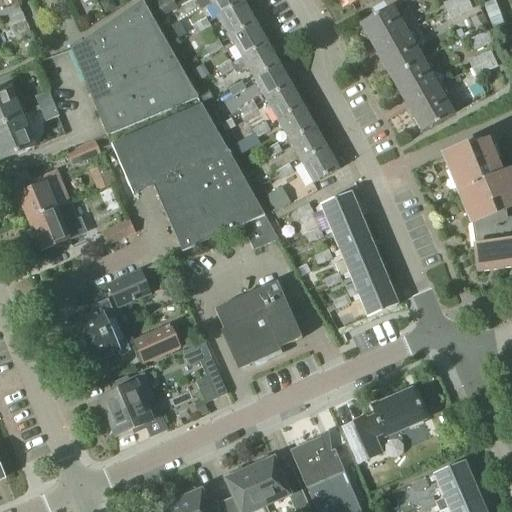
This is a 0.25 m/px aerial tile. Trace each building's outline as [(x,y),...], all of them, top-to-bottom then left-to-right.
[(153,4),(161,19),(178,10),(172,0),(159,0),(153,3),(153,4)] [(186,15),(199,7),(194,0),(191,0),(181,6),(186,15)] [(218,18),(244,3),(242,0),(201,0),(200,1),(203,5),(209,1),(218,18)] [(359,26),(374,52),(417,29),(418,28),(408,9),(397,16),(394,11),(407,3),(404,0),(391,0),(384,4),(387,10),(359,26)] [(450,21),(473,11),(468,0),(453,0),(443,4),(450,21)] [(494,32),(505,27),(495,2),(484,6),(494,32)] [(230,39),(256,24),(244,3),(218,18),(212,22),(214,26),(220,22),(230,39)] [(195,100),(141,4),(70,51),(106,137),(195,100)] [(7,10),(11,18),(21,13),(18,5),(7,10)] [(0,12),(0,22),(11,18),(7,10),(0,12)] [(14,27),(25,22),(21,13),(11,18),(14,27)] [(483,16),(471,22),(476,32),(488,26),(483,16)] [(14,27),(11,18),(0,22),(0,23),(3,31),(14,27)] [(193,27),(197,36),(211,28),(206,19),(193,27)] [(242,60),(268,45),(256,24),(230,39),(224,42),(226,46),(232,43),(242,60)] [(426,42),(418,28),(417,29),(374,52),(390,80),(422,61),(415,48),(426,42)] [(478,36),(482,47),(492,43),(487,32),(478,36)] [(218,40),(204,48),(209,57),(223,49),(218,40)] [(254,81),(280,66),(268,45),(242,60),(233,65),(230,61),(217,69),(222,78),(234,71),(236,74),(246,68),(254,81)] [(490,51),(468,61),(475,78),(498,68),(490,51)] [(438,89),(422,61),(390,80),(405,107),(438,89)] [(266,102),(292,87),(280,66),(254,81),(248,84),(250,88),(256,85),(266,102)] [(242,83),(229,90),(233,98),(247,91),(242,83)] [(278,123),(304,108),(292,87),(266,102),(260,105),(262,109),(268,106),(278,123)] [(0,127),(26,117),(21,104),(16,106),(9,89),(0,92),(0,127)] [(438,89),(405,107),(421,135),(453,116),(438,89)] [(199,96),(204,106),(213,101),(208,92),(199,96)] [(40,111),(54,105),(49,93),(35,98),(40,111)] [(240,110),(245,119),(259,111),(254,103),(240,110)] [(54,105),(40,111),(45,123),(59,118),(54,105)] [(203,110),(208,119),(217,115),(211,105),(203,110)] [(240,227),(262,217),(200,107),(109,145),(131,196),(152,188),(181,254),(240,227)] [(290,144),(316,129),(304,108),(278,123),(272,126),(274,130),(280,127),(290,144)] [(31,129),(26,117),(0,127),(0,161),(33,148),(26,131),(31,129)] [(235,128),(231,121),(221,126),(225,134),(235,128)] [(252,131),(257,140),(271,132),(266,124),(252,131)] [(301,165),(327,150),(316,129),(290,144),(283,147),(286,151),(292,148),(301,165)] [(72,168),(101,156),(95,142),(66,154),(72,168)] [(277,144),(264,152),(269,161),(282,153),(277,144)] [(464,149),(441,159),(470,226),(477,275),(511,270),(511,222),(505,223),(504,213),(511,209),(511,205),(508,196),(511,193),(511,175),(511,174),(501,178),(486,144),(466,153),(464,149)] [(327,150),(301,165),(295,168),(298,172),(304,169),(313,186),(339,171),(327,150)] [(294,174),(289,165),(275,173),(280,182),(294,174)] [(15,198),(26,223),(55,211),(54,211),(68,205),(61,189),(48,194),(41,179),(28,185),(31,191),(15,198)] [(274,214),(290,205),(281,189),(265,199),(274,214)] [(331,229),(358,217),(349,194),(315,209),(317,213),(323,210),(331,229)] [(309,209),(305,210),(295,215),(298,224),(312,219),(309,209)] [(55,211),(26,223),(39,254),(52,248),(53,251),(62,247),(61,245),(68,242),(55,211)] [(275,241),(262,217),(240,227),(251,252),(275,241)] [(358,217),(331,229),(324,231),(326,236),(332,233),(340,251),(368,239),(358,217)] [(101,234),(107,247),(135,235),(129,221),(101,234)] [(318,228),(303,234),(307,244),(322,238),(318,228)] [(368,239),(340,251),(334,254),(335,258),(342,255),(350,274),(377,262),(368,239)] [(316,266),(330,260),(327,250),(312,256),(316,266)] [(377,262),(350,274),(343,276),(345,281),(351,278),(359,296),(387,284),(377,262)] [(106,286),(117,311),(151,296),(140,271),(106,286)] [(336,274),(322,279),(325,288),(339,283),(336,274)] [(274,283),(212,311),(237,365),(262,353),(263,356),(278,349),(278,350),(300,340),(274,283)] [(387,284),(359,296),(353,299),(354,303),(361,300),(369,319),(396,308),(387,284)] [(345,297),(331,303),(334,311),(348,304),(345,297)] [(106,307),(67,325),(70,331),(67,332),(74,348),(122,327),(112,305),(106,307)] [(127,339),(122,327),(74,348),(80,361),(83,360),(87,369),(126,351),(133,348),(140,365),(177,348),(167,326),(131,342),(129,339),(127,339)] [(206,378),(215,400),(226,395),(210,360),(199,365),(206,378)] [(112,386),(115,393),(98,401),(107,420),(152,400),(142,376),(128,382),(126,380),(112,386)] [(215,400),(206,378),(195,383),(204,405),(215,400)] [(424,421),(411,392),(372,409),(376,419),(368,423),(367,420),(340,432),(355,466),(381,455),(374,439),(383,435),(385,438),(424,421)] [(115,439),(162,419),(154,400),(152,400),(107,420),(115,439)] [(199,419),(208,415),(203,403),(194,407),(199,419)] [(305,488),(343,473),(334,451),(330,452),(329,441),(321,441),(320,438),(289,451),(305,488)] [(248,470),(264,507),(288,496),(272,459),(267,461),(265,457),(253,463),(255,466),(248,470)] [(444,502),(471,491),(460,466),(434,478),(435,480),(430,481),(433,489),(438,487),(444,502)] [(252,511),(264,507),(248,470),(241,473),(239,469),(227,474),(229,478),(224,480),(237,511),(252,511)] [(428,489),(424,480),(409,486),(413,495),(428,489)] [(177,502),(181,511),(210,511),(202,491),(197,493),(195,490),(183,495),(185,499),(177,502)] [(479,511),(471,491),(444,502),(435,506),(433,501),(418,508),(420,511),(433,511),(437,511),(441,511),(447,509),(448,511),(479,511)] [(288,501),(293,511),(308,511),(302,495),(288,501)] [(181,511),(177,502),(170,505),(169,501),(157,507),(158,510),(154,511),(181,511)]
